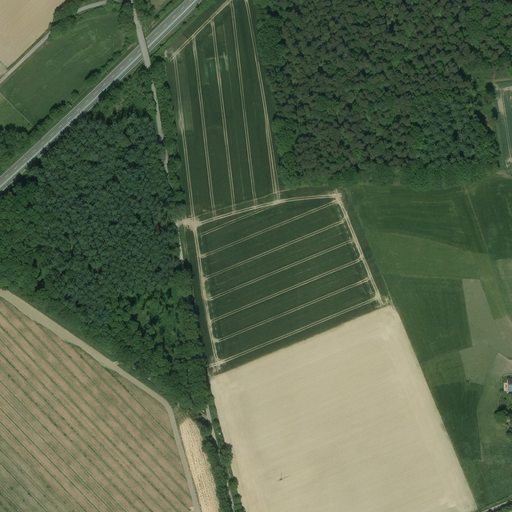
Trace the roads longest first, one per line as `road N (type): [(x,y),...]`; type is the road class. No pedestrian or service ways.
road 1 (unclassified): [(233,511),(131,0)]
road 2 (trunk): [(0,188),(201,0)]
road 3 (trunk): [(191,0),(0,181)]
road 4 (track): [(208,417),(31,295)]
